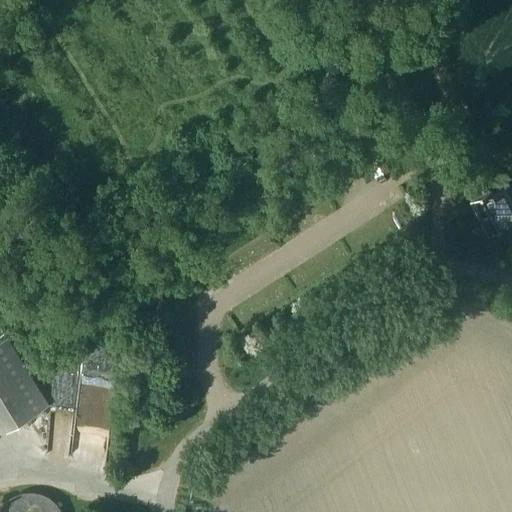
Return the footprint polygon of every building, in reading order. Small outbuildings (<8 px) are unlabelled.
[(471,180),(466,161),(445,167),(450,186),(471,180)] [(511,219),(511,203),(503,188),(492,193),(490,189),(469,201),(488,235),(509,223),(508,222),(511,219)] [(85,373),(114,381),(122,350),(93,343),(85,373)] [(56,398),(77,399),(78,371),(57,371),(56,398)] [(36,492),(30,492),(24,492),(18,494),(14,496),(12,496),(7,500),(3,504),(0,508),(0,511),(61,511),(60,509),(57,504),(52,500),(47,497),(42,494),(36,492)]
